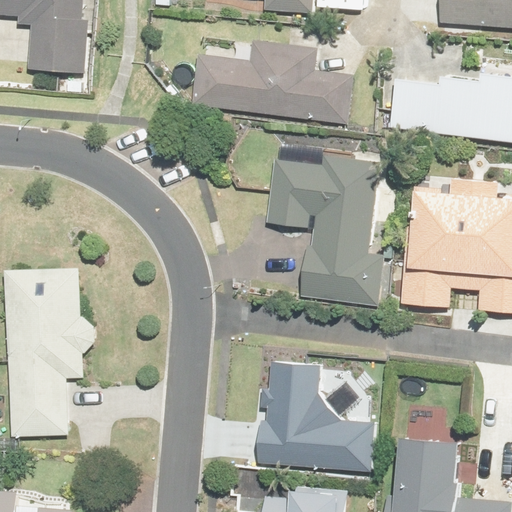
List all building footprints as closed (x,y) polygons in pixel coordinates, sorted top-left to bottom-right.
[(85,77),(86,32),(87,0),(0,0),(0,25),(29,28),(27,75),(85,77)] [(202,0),(202,4),(267,7),(266,19),(315,21),(316,0),(202,0)] [(511,0),(409,0),(406,46),(511,54),(511,0)] [(334,76),(319,74),(322,54),(259,47),(257,66),(201,59),(196,106),(356,120),(357,78),(334,76)] [(511,78),(444,69),(442,82),(397,75),(389,125),(511,143),(511,78)] [(352,188),(249,175),(240,245),(280,250),(274,318),(346,324),(354,232),(347,231),(352,188)] [(374,284),(370,321),(423,326),(425,310),(453,312),(452,332),(500,335),(502,317),(506,268),(502,267),(506,218),(475,215),(476,199),(419,193),(417,211),(389,208),(383,285),(374,284)] [(83,264),(53,263),(53,264),(6,265),(8,439),(69,438),(68,377),(82,377),(82,350),(98,351),(99,314),(82,314),(83,264)] [(304,384),(242,379),(232,480),(258,482),(257,482),(341,490),(346,442),(299,437),(304,384)] [(394,495),(387,494),(385,511),(510,511),(511,503),(457,498),(458,441),(400,439),(394,495)] [(0,511),(79,511),(80,511),(45,509),(44,511),(22,511),(24,494),(0,492),(0,511)]
